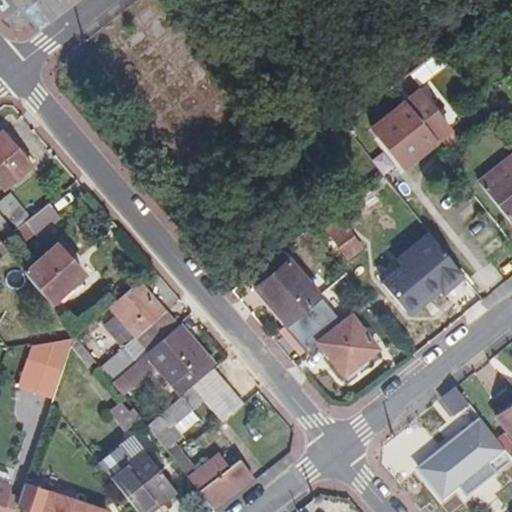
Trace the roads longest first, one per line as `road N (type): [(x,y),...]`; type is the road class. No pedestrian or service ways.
road 1 (residential): [(335,447),(13,69)]
road 2 (residential): [(511,307),(335,447)]
